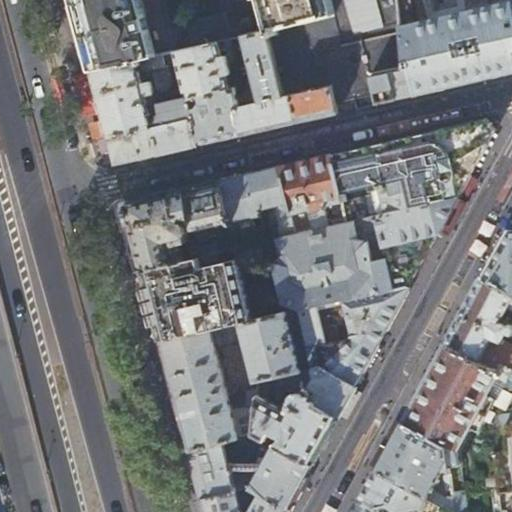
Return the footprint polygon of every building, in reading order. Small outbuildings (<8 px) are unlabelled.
[(140,0),(73,0),(92,70),(156,56),(140,0)] [(330,0),(260,0),(269,30),(334,15),(330,0)] [(330,0),(334,15),(269,30),(268,32),(283,97),(291,95),(331,86),(336,103),(348,100),(375,94),(372,78),(391,74),(409,69),(401,38),(396,0),(330,0)] [(511,0),(396,0),(401,38),(409,69),(416,94),(441,88),(458,84),(503,74),(511,71),(511,0)] [(186,25),(192,48),(218,43),(231,40),(226,15),(186,25)] [(260,102),(283,97),(268,32),(244,37),(260,102)] [(218,43),(192,48),(175,52),(187,98),(189,97),(190,99),(200,97),(230,89),(226,75),(230,74),(226,56),(222,56),(218,43)] [(156,56),(92,70),(103,113),(106,125),(109,136),(154,126),(156,126),(150,106),(157,104),(155,95),(163,93),(157,67),(169,64),(166,54),(156,56)] [(409,69),(391,74),(397,99),(416,94),(409,69)] [(103,113),(92,70),(81,74),(92,116),(103,113)] [(372,78),(375,94),(377,103),(392,100),(397,99),(391,74),(372,78)] [(331,86),(291,95),(298,122),(305,120),(339,112),(336,103),(331,86)] [(230,89),(200,97),(201,101),(199,106),(192,107),(194,117),(200,144),(221,140),(241,135),(234,108),(242,106),(238,88),(230,89)] [(291,95),(283,97),(260,102),(242,106),(234,108),(241,135),(269,128),(298,122),(291,95)] [(189,97),(187,98),(157,104),(150,106),(156,126),(194,117),(192,107),(190,99),(189,97)] [(194,117),(156,126),(154,126),(159,154),(180,149),(200,144),(194,117)] [(474,121),(333,154),(349,222),(459,197),(474,170),(490,143),(486,137),(497,129),(489,118),(477,126),(474,121)] [(154,126),(109,136),(116,162),(117,164),(118,163),(159,154),(154,126)] [(116,162),(109,136),(100,139),(106,161),(112,165),(117,164),(116,162)] [(333,154),(281,165),(290,202),(298,234),(349,222),(333,154)] [(281,165),(253,172),(262,207),(290,202),(281,165)] [(253,172),(223,179),(234,222),(264,214),(262,207),(253,172)] [(144,269),(241,247),(234,222),(223,179),(126,202),(142,263),(144,269)] [(349,222),(298,234),(270,240),(269,240),(280,287),(285,312),(287,312),(300,309),(410,286),(435,241),(443,226),(459,197),(349,222)] [(298,234),(290,202),(262,207),(264,214),(266,225),(270,240),(298,234)] [(269,240),(270,240),(266,225),(256,227),(260,242),(269,240)] [(493,259),(483,275),(511,291),(511,227),(510,227),(493,259)] [(241,247),(144,269),(156,318),(162,340),(211,328),(242,321),(244,321),(229,264),(262,256),(270,289),(280,287),(269,240),(260,242),(241,247)] [(511,301),(511,291),(483,275),(459,320),(446,343),(479,361),(493,336),(502,341),(503,339),(507,332),(511,334),(511,327),(501,321),(510,306),(511,301)] [(382,337),(410,286),(300,309),(314,366),(321,364),(356,385),(382,337)] [(511,307),(510,306),(501,321),(511,327),(511,307)] [(314,366),(300,309),(287,312),(302,369),(314,366)] [(302,369),(287,312),(285,312),(244,321),(242,321),(246,336),(247,342),(257,380),(261,380),(261,378),(302,369)] [(246,336),(242,321),(211,328),(215,343),(219,342),(246,336)] [(215,343),(211,328),(162,340),(175,389),(191,450),(225,441),(240,437),(234,413),(228,390),(215,343)] [(220,348),(247,342),(246,336),(219,342),(220,348)] [(511,344),(503,339),(502,341),(493,336),(479,361),(500,372),(504,366),(511,368),(511,344)] [(406,416),(403,422),(447,445),(458,449),(459,449),(479,413),(500,372),(479,361),(446,343),(406,416)] [(311,463),(333,424),(337,416),(339,416),(356,385),(321,364),(314,366),(302,369),(261,378),(261,380),(260,388),(258,410),(257,433),(268,439),(273,431),(283,436),(281,440),(277,438),(274,443),(276,444),(311,463)] [(500,372),(479,413),(497,424),(503,423),(511,422),(511,368),(504,366),(500,372)] [(258,410),(260,388),(252,387),(250,411),(258,410)] [(245,392),(228,390),(234,413),(245,412),(245,392)] [(258,410),(250,411),(245,412),(234,413),(240,437),(257,433),(258,410)] [(447,445),(403,422),(390,445),(376,469),(427,498),(443,469),(450,468),(449,463),(447,445)] [(511,511),(511,422),(503,423),(505,449),(501,449),(501,453),(495,454),(500,511),(511,511)] [(268,439),(257,433),(240,437),(225,441),(191,450),(196,470),(203,498),(237,490),(249,487),(252,489),(261,494),(288,508),(310,468),(312,464),(311,463),(276,444),(274,443),(268,439)] [(447,445),(449,463),(460,463),(458,449),(447,445)] [(427,498),(376,469),(361,496),(359,501),(379,511),(451,511),(441,506),(427,498)] [(449,496),(441,506),(451,511),(455,511),(453,492),(453,490),(446,486),(443,491),(449,496)] [(243,511),(237,490),(203,498),(206,511),(285,511),(288,508),(261,494),(250,511),(243,511)] [(467,511),(464,491),(453,492),(455,511),(467,511)] [(379,511),(359,501),(352,511),(379,511)]
